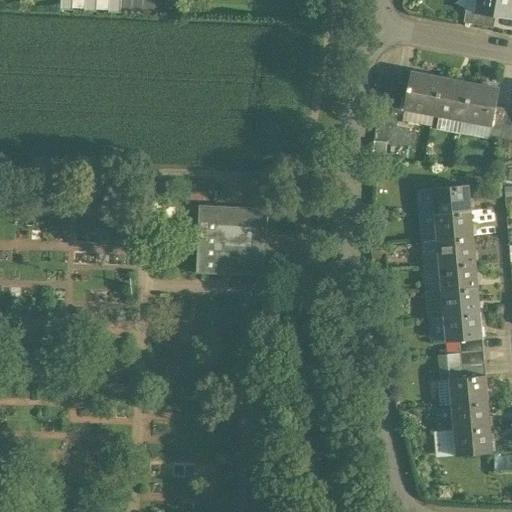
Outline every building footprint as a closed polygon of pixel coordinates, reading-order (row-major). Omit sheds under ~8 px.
[(73,0),(61,0),(61,10),(73,10),(73,0)] [(85,0),(73,0),(73,10),(85,11),(85,0)] [(97,0),(85,0),(85,11),(97,12),(97,0)] [(109,0),(97,0),(97,12),(109,12),(109,0)] [(121,0),(109,0),(109,12),(121,13),(121,0)] [(468,0),(466,10),(476,12),(478,0),(468,0)] [(511,17),(511,0),(478,0),(476,12),(476,13),(496,16),(511,19),(511,17)] [(476,12),(466,10),(464,23),(494,28),(496,16),(476,13),(476,12)] [(441,78),(411,72),(409,86),(404,110),(405,110),(434,116),(441,78)] [(470,83),(441,78),(434,116),(463,121),(470,83)] [(501,89),(470,83),(463,121),(493,127),(497,109),(501,89)] [(409,86),(397,84),(391,114),(404,116),(405,110),(404,110),(409,86)] [(508,111),(497,109),(493,127),(491,136),(502,139),(508,111)] [(511,112),(508,111),(502,139),(511,140),(511,112)] [(469,185),(432,188),(434,215),(472,211),(469,185)] [(432,188),(416,190),(418,216),(434,215),(432,188)] [(200,205),(197,275),(266,278),(270,209),(200,205)] [(472,211),(434,215),(437,240),(474,237),(472,211)] [(434,215),(418,216),(421,241),(437,240),(434,215)] [(474,237),(437,240),(439,265),(476,262),(474,237)] [(437,240),(421,241),(423,267),(439,265),(437,240)] [(476,262),(439,265),(441,291),(478,287),(476,262)] [(439,265),(423,267),(425,292),(441,291),(439,265)] [(481,312),(478,287),(441,291),(443,316),(481,312)] [(441,291),(425,292),(427,317),(443,316),(441,291)] [(481,312),(443,316),(446,342),(458,341),(483,339),(483,338),(481,312)] [(483,339),(458,341),(459,353),(484,350),(483,339)] [(446,342),(447,354),(459,353),(458,341),(446,342)] [(484,351),(459,353),(460,364),(460,365),(485,363),(484,351)] [(459,353),(438,355),(441,381),(450,380),(450,378),(461,377),(460,366),(460,365),(460,364),(459,353)] [(485,363),(460,366),(461,377),(486,375),(485,363)] [(461,377),(450,378),(450,380),(452,401),(452,404),(488,401),(486,377),(486,375),(461,377)] [(450,380),(441,381),(438,384),(440,402),(452,401),(450,380)] [(488,401),(452,404),(454,430),(490,426),(488,401)] [(490,426),(454,430),(457,456),(493,453),(490,426)] [(454,430),(434,431),(437,458),(457,456),(454,430)]
